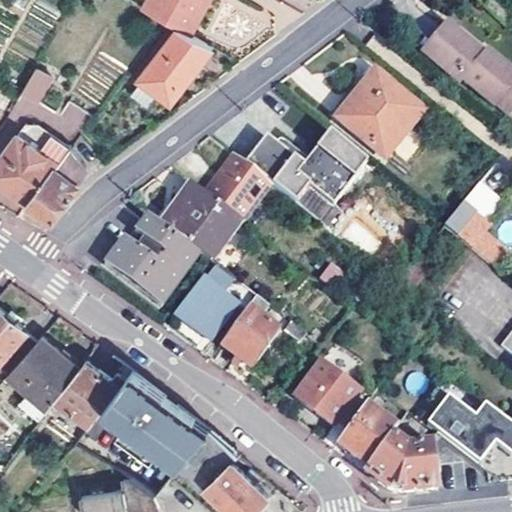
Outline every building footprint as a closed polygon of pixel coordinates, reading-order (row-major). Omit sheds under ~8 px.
[(149,0),(144,9),(179,28),(192,35),(210,0),(149,0)] [(192,35),(179,28),(141,80),(172,103),(216,48),(192,35)] [(486,60),(452,31),(428,57),(463,87),(467,82),(511,122),(511,120),(511,62),(496,49),(486,60)] [(39,102),(53,78),(37,68),(23,92),(39,102)] [(424,117),(376,76),(338,122),(385,162),(424,117)] [(36,113),(22,134),(60,161),(76,141),(36,113)] [(235,160),(259,179),(284,199),(298,181),(322,202),(356,160),(320,129),(293,162),(288,158),(256,133),(235,160)] [(20,133),(0,160),(0,179),(30,202),(60,161),(22,134),(20,133)] [(60,161),(30,202),(34,205),(51,217),(58,213),(95,165),(76,141),(60,161)] [(209,173),(196,192),(230,218),(259,179),(235,160),(225,153),(209,173)] [(148,219),(152,223),(163,210),(162,207),(182,181),(178,178),(148,219)] [(200,258),(231,218),(230,218),(196,192),(182,181),(162,207),(163,210),(152,223),(194,254),(200,258)] [(466,210),(444,233),(472,256),(486,242),(494,234),(466,210)] [(148,219),(138,212),(125,229),(132,235),(129,239),(126,242),(118,236),(97,263),(156,305),(194,254),(152,223),(148,219)] [(511,264),(486,242),(472,256),(501,280),(511,267),(511,264)] [(432,253),(428,250),(395,285),(407,294),(435,263),(429,257),(432,253)] [(331,287),(344,273),(331,261),(318,276),(331,287)] [(226,277),(214,268),(176,320),(208,344),(235,309),(214,292),(226,277)] [(256,299),(220,348),(250,370),(278,332),(258,317),(266,307),(256,299)] [(36,342),(0,309),(0,363),(10,353),(20,361),(36,342)] [(291,325),(283,336),(285,337),(272,355),(295,372),(310,353),(297,343),(304,335),(291,325)] [(511,356),(511,333),(500,347),(511,356)] [(42,417),(54,402),(79,369),(39,338),(36,342),(20,361),(7,376),(42,404),(36,412),(42,417)] [(54,402),(86,427),(100,409),(123,380),(115,373),(110,380),(84,361),(79,369),(54,402)] [(331,429),(321,443),(332,451),(335,446),(364,409),(355,402),(359,396),(321,365),(294,400),(331,429)] [(171,401),(131,370),(123,380),(100,409),(121,425),(116,432),(151,459),(157,452),(178,468),(210,431),(171,401)] [(437,388),(426,402),(438,411),(449,397),(437,388)] [(438,411),(426,426),(479,465),(495,444),(511,457),(511,455),(511,426),(485,405),(476,417),(449,397),(438,411)] [(363,474),(390,438),(396,430),(366,406),(364,409),(335,446),(345,454),(355,461),(351,465),(363,474)] [(178,468),(176,469),(202,494),(207,487),(213,493),(234,511),(252,511),(259,505),(267,496),(233,461),(238,456),(222,441),(210,431),(178,468)] [(406,448),(390,438),(363,474),(382,487),(402,494),(439,490),(435,465),(432,445),(406,448)] [(152,496),(139,487),(82,496),(84,511),(128,511),(134,511),(158,506),(152,496)]
